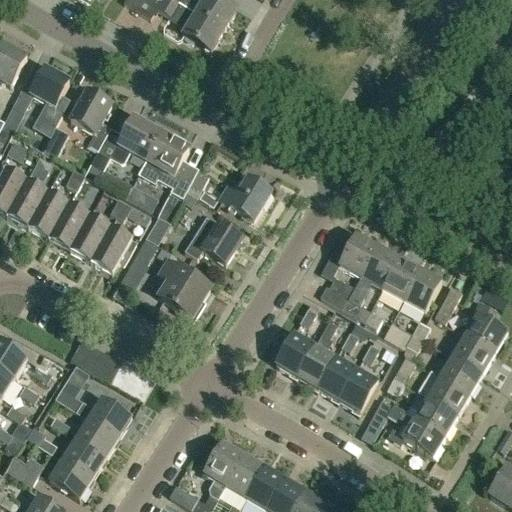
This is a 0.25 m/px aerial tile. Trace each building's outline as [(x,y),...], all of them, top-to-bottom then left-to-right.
[(127,0),(123,7),(150,23),(157,12),(183,29),(185,26),(189,29),(183,39),(186,41),(184,44),(193,49),(195,46),(211,56),(224,34),(169,0),(127,0)] [(169,0),(224,34),(237,14),(214,0),(206,0),(203,6),(192,0),(169,0)] [(0,84),(13,91),(28,63),(2,49),(0,52),(0,84)] [(54,135),(57,131),(65,117),(56,112),(70,86),(46,73),(34,94),(31,99),(33,100),(47,108),(33,133),(50,142),(54,135)] [(25,89),(13,112),(24,118),(33,100),(31,99),(34,94),(25,89)] [(102,127),(112,109),(101,103),(103,100),(102,96),(94,92),(90,93),(88,96),(87,96),(70,126),(94,140),(88,151),(97,157),(111,131),(102,127)] [(499,129),(508,115),(495,106),(486,120),(499,129)] [(13,112),(5,127),(2,133),(13,139),(24,118),(13,112)] [(118,151),(114,159),(115,163),(121,167),(125,166),(130,157),(146,166),(162,137),(134,122),(118,151)] [(70,139),(57,131),(54,135),(50,142),(42,156),(56,164),(70,139)] [(2,133),(0,135),(0,157),(1,158),(12,140),(13,139),(2,133)] [(146,166),(139,178),(155,187),(157,183),(174,192),(188,168),(182,165),(189,152),(190,152),(178,146),(162,137),(146,166)] [(110,163),(97,157),(84,180),(91,184),(97,187),(110,163)] [(0,183),(0,217),(8,222),(16,205),(27,186),(5,174),(0,183)] [(67,188),(77,194),(84,180),(74,174),(67,188)] [(198,174),(188,193),(199,199),(209,179),(198,174)] [(254,226),(272,200),(248,185),(239,198),(230,192),(221,205),(254,226)] [(28,233),(48,197),(27,186),(16,205),(8,222),(28,233)] [(144,201),(158,207),(165,192),(151,186),(144,201)] [(183,202),(171,195),(158,220),(170,226),(183,202)] [(69,209),(48,197),(28,233),(49,245),(69,209)] [(188,199),(183,206),(191,212),(194,208),(196,204),(188,199)] [(117,222),(125,208),(118,204),(110,218),(117,222)] [(132,212),(125,208),(117,222),(124,226),(132,212)] [(49,245),(70,256),(84,231),(90,221),(69,209),(49,245)] [(111,233),(90,221),(84,231),(70,256),(91,268),(99,254),(111,233)] [(226,270),(243,245),(207,222),(185,256),(198,264),(204,255),(226,270)] [(133,245),(111,233),(99,254),(91,268),(113,280),(120,268),(124,270),(131,259),(126,256),(133,245)] [(363,280),(378,251),(356,240),(339,270),(361,282),(363,280)] [(146,244),(138,257),(153,265),(160,252),(146,244)] [(399,263),(378,251),(363,280),(361,282),(371,287),(383,294),(399,263)] [(383,294),(404,306),(420,275),(399,263),(383,294)] [(160,280),(169,285),(158,302),(193,323),(212,294),(168,266),(160,280)] [(425,317),(442,286),(420,275),(404,306),(425,317)] [(355,293),(349,304),(360,310),(371,287),(361,282),(355,293)] [(349,306),(349,304),(355,293),(336,283),(330,293),(327,292),(321,303),(344,315),(349,306)] [(451,292),(434,323),(445,329),(462,298),(451,292)] [(365,327),(371,317),(360,310),(349,304),(349,306),(344,315),(365,327)] [(475,325),(466,340),(496,358),(508,337),(491,327),(497,317),(480,306),(470,322),(475,325)] [(309,315),(300,329),(309,334),(317,319),(309,315)] [(371,317),(365,327),(377,334),(383,323),(371,317)] [(319,393),(336,362),(327,357),(333,347),(330,345),(338,332),(329,327),(322,340),(316,350),(298,381),(319,393)] [(414,338),(425,345),(431,333),(420,327),(414,338)] [(392,329),(386,339),(398,346),(404,336),(392,329)] [(298,381),(316,350),(295,338),(277,369),(298,381)] [(350,338),(342,353),(350,358),(359,343),(350,338)] [(425,345),(414,338),(406,351),(418,358),(425,345)] [(453,361),(483,379),(496,358),(466,340),(453,361)] [(71,364),(81,370),(93,350),(82,344),(71,364)] [(0,375),(15,385),(28,364),(0,346),(0,375)] [(81,370),(91,376),(103,356),(93,350),(81,370)] [(371,350),(363,365),(371,369),(380,355),(371,350)] [(103,356),(91,376),(102,382),(114,362),(103,356)] [(483,379),(453,361),(441,382),(471,400),(483,379)] [(124,368),(114,362),(102,382),(113,388),(124,368)] [(319,393),(339,405),(357,374),(336,362),(319,393)] [(394,384),(402,388),(407,379),(409,380),(416,368),(406,362),(394,384)] [(68,373),(51,363),(46,372),(63,382),(68,373)] [(113,388),(123,394),(135,374),(124,368),(113,388)] [(52,380),(38,371),(33,380),(47,389),(52,380)] [(123,394),(134,400),(146,380),(135,374),(123,394)] [(378,386),(357,374),(339,405),(360,417),(378,386)] [(0,375),(0,404),(2,405),(15,385),(0,375)] [(428,402),(458,420),(471,400),(441,382),(440,383),(430,377),(425,385),(424,385),(417,396),(418,397),(418,398),(428,403),(428,402)] [(144,406),(155,385),(146,380),(134,400),(144,406)] [(404,389),(402,388),(394,384),(387,396),(398,402),(404,389)] [(39,401),(25,392),(20,399),(34,409),(39,401)] [(133,423),(103,403),(95,415),(62,394),(56,405),(88,426),(90,424),(120,443),(133,423)] [(428,402),(428,403),(416,423),(446,441),(458,420),(428,402)] [(382,405),(371,426),(381,432),(393,411),(382,405)] [(26,421),(12,412),(7,420),(21,429),(26,421)] [(409,433),(403,444),(433,462),(446,441),(416,423),(415,424),(403,417),(397,426),(409,433)] [(70,432),(56,423),(51,431),(65,440),(70,432)] [(107,463),(120,443),(90,424),(88,426),(77,444),(107,463)] [(14,441),(0,432),(0,443),(9,449),(14,441)] [(57,452),(43,443),(38,451),(52,460),(57,452)] [(107,463),(77,444),(63,464),(94,484),(107,463)] [(188,511),(213,511),(226,491),(244,459),(222,447),(204,478),(214,484),(209,493),(210,499),(204,509),(197,505),(198,503),(176,490),(170,501),(188,511)] [(226,491),(246,503),(265,472),(244,459),(226,491)] [(31,462),(26,470),(15,463),(7,475),(32,492),(45,472),(31,462)] [(94,484),(63,464),(50,485),(81,505),(94,484)] [(489,498),(509,511),(510,511),(511,509),(511,473),(507,470),(489,498)] [(246,503),(261,511),(268,511),(285,484),(265,472),(246,503)] [(268,511),(296,511),(306,496),(285,484),(268,511)] [(0,496),(0,508),(5,511),(18,511),(20,510),(0,496)] [(296,511),(323,511),(326,508),(306,496),(296,511)] [(54,511),(39,502),(32,511),(54,511)]
